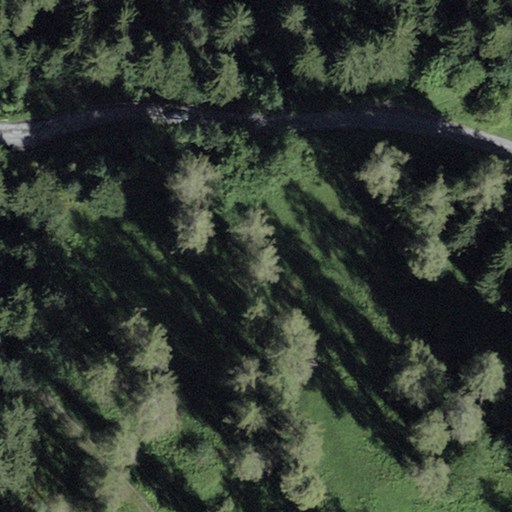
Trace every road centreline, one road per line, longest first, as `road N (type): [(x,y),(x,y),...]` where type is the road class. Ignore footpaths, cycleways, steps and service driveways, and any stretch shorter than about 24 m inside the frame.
road 1 (unclassified): [(0,132),(153,121),(317,126),(511,146)]
road 2 (track): [(143,511),(0,356)]
road 3 (track): [(511,86),(405,102),(352,129)]
